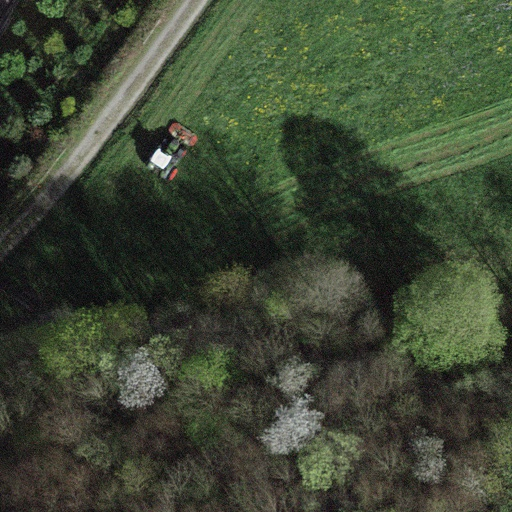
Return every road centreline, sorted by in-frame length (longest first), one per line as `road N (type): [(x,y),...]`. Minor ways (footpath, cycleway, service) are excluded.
road 1 (track): [(511,389),(450,384),(164,326)]
road 2 (track): [(164,326),(249,316),(326,294),(511,302)]
road 3 (track): [(0,245),(56,189),(194,0)]
road 4 (track): [(164,326),(109,339),(0,318)]
